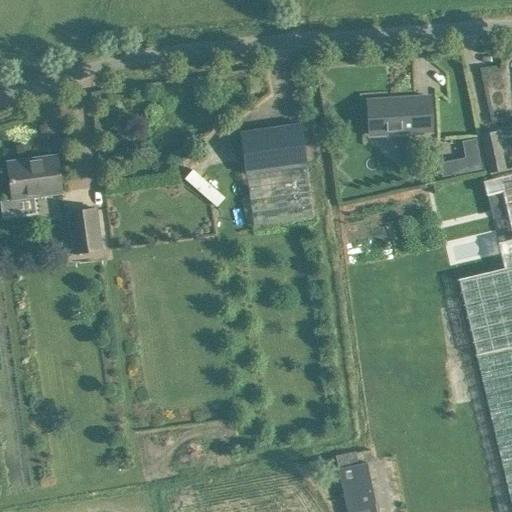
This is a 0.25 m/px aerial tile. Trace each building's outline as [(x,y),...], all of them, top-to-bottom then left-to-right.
[(369,136),(431,133),(429,96),(367,100),(369,136)] [(301,124),(239,132),(245,174),(246,174),(306,165),(301,124)] [(496,130),(481,133),(489,172),(504,169),(496,130)] [(478,153),(464,156),(465,157),(468,171),(481,169),(478,153)] [(61,193),(59,175),(56,155),(7,162),(12,199),(61,193)] [(306,165),(246,174),(253,225),(314,217),(306,165)] [(505,268),(457,279),(511,503),(511,173),(483,181),(486,194),(502,189),(511,230),(511,239),(499,243),(505,268)] [(473,404),(452,407),(424,205),(344,218),(377,458),(398,455),(406,511),(487,511),(488,511),(473,404)] [(103,250),(96,207),(66,211),(72,254),(103,250)] [(338,468),(347,511),(377,511),(366,462),(338,468)]
